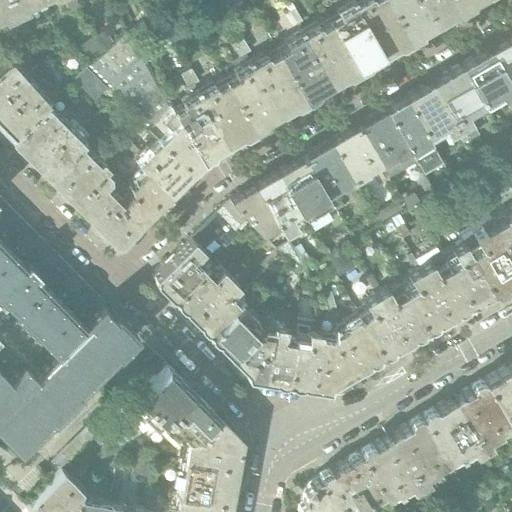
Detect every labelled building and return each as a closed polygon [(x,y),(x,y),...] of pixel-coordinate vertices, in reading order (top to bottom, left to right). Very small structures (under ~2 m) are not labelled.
[(34,0),(0,0),(0,16),(2,15),(3,18),(26,8),(25,5),(34,0)] [(74,9),(69,0),(65,2),(70,11),(74,9)] [(79,7),(75,0),(69,0),(74,9),(79,7)] [(407,38),(384,0),(354,0),(335,11),(337,15),(328,20),(343,46),(355,68),(365,62),(366,59),(395,42),(398,43),(407,38)] [(460,7),(456,0),(384,0),(407,38),(417,32),(418,29),(432,21),(447,12),(450,13),(460,7)] [(302,20),(291,3),(286,6),(289,11),(296,23),(302,20)] [(296,23),(289,11),(283,14),(291,26),(296,23)] [(355,68),(343,46),(328,20),(318,26),(317,22),(283,41),(285,45),(276,50),(304,98),(313,92),(314,89),(329,81),(343,72),(346,73),(355,68)] [(29,31),(24,21),(19,23),(24,33),(29,31)] [(142,59),(170,42),(163,29),(154,34),(134,44),(142,59)] [(168,104),(142,59),(134,44),(126,31),(104,49),(95,56),(89,61),(85,65),(145,126),(144,128),(157,140),(187,171),(200,158),(171,110),(168,104)] [(111,41),(103,31),(95,38),(102,48),(111,41)] [(511,33),(460,63),(482,101),(498,92),(502,99),(511,93),(511,33)] [(93,35),(78,46),(89,61),(95,56),(104,49),(102,48),(95,38),(93,35)] [(24,48),(19,37),(2,44),(7,56),(24,48)] [(249,50),(242,38),(236,41),(244,53),(249,50)] [(244,53),(236,41),(231,44),(238,56),(244,53)] [(304,98),(276,50),(267,55),(265,52),(232,71),(233,75),(224,80),(252,128),(261,122),(262,119),(291,102),(295,103),(304,98)] [(49,99),(32,80),(35,77),(36,78),(43,71),(45,68),(40,62),(34,67),(20,53),(11,58),(10,58),(4,61),(0,64),(0,125),(9,135),(44,103),(49,99)] [(469,118),(464,111),(482,101),(460,63),(403,96),(425,134),(442,124),(446,131),(451,128),(461,143),(471,138),(462,123),(469,118)] [(197,80),(190,68),(185,71),(192,83),(197,80)] [(192,83),(185,71),(180,74),(187,86),(192,83)] [(252,128),(224,80),(215,85),(213,82),(180,101),(181,105),(171,110),(200,158),(209,152),(210,149),(225,141),(239,132),(242,133),(252,128)] [(428,138),(425,134),(403,96),(384,107),(406,146),(414,159),(433,148),(428,138)] [(88,134),(80,126),(88,118),(82,111),(67,126),(44,103),(9,135),(9,137),(55,183),(90,149),(81,141),(88,134)] [(393,153),(406,146),(384,107),(329,139),(343,163),(352,177),(363,171),(368,178),(380,171),(383,178),(387,176),(391,173),(387,167),(388,167),(382,158),(392,152),(393,153)] [(352,177),(343,163),(329,139),(276,170),(299,208),(310,201),(309,200),(324,192),(331,203),(341,197),(333,186),(337,184),(338,185),(343,183),(352,177)] [(133,224),(165,192),(187,171),(157,140),(143,155),(129,141),(122,148),(143,167),(127,183),(127,188),(129,189),(118,201),(114,205),(133,224)] [(107,178),(107,172),(102,168),(105,165),(90,149),(55,183),(111,240),(118,240),(133,224),(114,205),(118,201),(102,183),(107,178)] [(299,208),(276,170),(252,183),(275,222),(281,232),(295,224),(305,218),(299,208)] [(275,222),(252,183),(228,198),(248,220),(259,231),(275,222)] [(101,304),(103,301),(0,196),(0,432),(14,447),(47,415),(48,416),(77,388),(76,386),(112,350),(113,351),(133,331),(111,309),(108,312),(101,304)] [(335,211),(327,197),(321,201),(329,214),(335,211)] [(198,250),(201,247),(198,244),(197,243),(208,232),(222,246),(236,232),(248,220),(228,198),(152,273),(152,279),(167,295),(171,296),(170,298),(208,261),(198,250)] [(344,206),(340,199),(332,204),(337,211),(344,206)] [(431,210),(425,199),(413,207),(419,217),(431,210)] [(511,277),(511,209),(511,207),(501,213),(500,210),(486,219),(489,223),(481,228),(480,225),(470,231),(467,227),(467,226),(456,232),(461,240),(489,290),(489,291),(511,277)] [(371,228),(366,219),(358,224),(363,232),(371,228)] [(409,233),(402,222),(395,226),(402,237),(409,233)] [(306,268),(292,246),(287,239),(274,247),(280,254),(279,255),(299,272),(306,268)] [(489,290),(461,240),(449,247),(452,251),(442,257),(468,303),(468,301),(472,301),(477,298),(479,295),(480,295),(489,290)] [(468,303),(442,257),(437,251),(426,257),(427,260),(417,266),(446,315),(454,310),(455,309),(458,309),(463,306),(465,303),(468,303)] [(416,263),(410,253),(405,256),(410,266),(416,263)] [(229,273),(238,264),(233,259),(224,268),(229,273)] [(227,292),(236,283),(219,265),(216,268),(208,261),(170,298),(173,297),(173,301),(178,305),(181,306),(181,307),(195,321),(196,321),(197,324),(201,328),(204,329),(204,332),(237,299),(236,298),(234,300),(227,292)] [(446,315),(417,266),(405,273),(408,277),(397,283),(424,329),(424,326),(428,326),(433,323),(435,320),(436,320),(446,315)] [(376,285),(370,274),(365,277),(367,279),(371,287),(376,285)] [(424,329),(397,283),(386,289),(384,285),(373,291),(401,340),(410,335),(410,334),(414,334),(419,331),(421,328),(424,329)] [(338,317),(331,291),(323,293),(330,320),(338,317)] [(401,340),(373,291),(361,298),(363,302),(352,308),(356,313),(379,354),(380,352),(384,352),(389,349),(391,345),(392,346),(401,340)] [(262,378),(269,326),(255,324),(256,319),(255,319),(252,317),(253,315),(237,299),(204,332),(206,331),(207,335),(211,339),(215,340),(215,341),(244,370),(243,371),(248,376),(262,378)] [(366,361),(366,360),(370,359),(375,357),(377,353),(379,354),(356,313),(342,322),(343,324),(333,330),(332,330),(331,336),(317,334),(309,385),(322,387),(328,384),(327,383),(366,361)] [(309,385),(317,334),(318,329),(315,320),(294,317),(292,339),(286,382),(309,385)] [(286,382),(292,339),(281,337),(282,324),(270,322),(269,326),(262,378),(286,382)] [(215,414),(199,398),(152,350),(151,351),(152,352),(143,361),(141,360),(140,361),(153,374),(128,399),(143,414),(133,424),(134,425),(112,443),(116,447),(141,432),(153,423),(154,425),(158,421),(172,435),(176,440),(183,437),(185,438),(190,439),(215,414)] [(511,361),(483,378),(506,419),(511,414),(511,361)] [(497,428),(508,422),(506,419),(483,378),(420,415),(445,458),(455,453),(456,454),(469,447),(472,453),(488,443),(485,437),(498,430),(497,428)] [(226,501),(231,473),(233,460),(237,440),(235,434),(215,414),(190,439),(185,438),(175,492),(226,501)] [(434,464),(445,458),(420,415),(357,451),(382,495),(393,488),(394,490),(406,483),(409,489),(426,479),(423,473),(436,466),(434,464)] [(382,495),(357,451),(307,480),(302,487),(297,511),(335,511),(336,506),(349,498),(357,511),(359,511),(371,505),(369,502),(382,495)] [(113,464),(115,457),(103,454),(101,457),(100,460),(113,464)] [(147,476),(149,464),(132,461),(130,472),(147,476)] [(511,474),(503,462),(493,468),(500,480),(511,474)] [(69,511),(71,504),(74,505),(76,494),(77,488),(79,486),(59,467),(53,473),(50,470),(45,475),(48,478),(22,504),(29,511),(69,511)] [(499,482),(495,474),(486,479),(491,486),(499,482)] [(141,511),(142,506),(116,501),(120,482),(106,480),(103,499),(76,494),(74,505),(71,504),(69,511),(141,511)] [(430,495),(424,484),(421,486),(427,497),(430,495)] [(223,511),(226,501),(175,492),(171,511),(223,511)]
